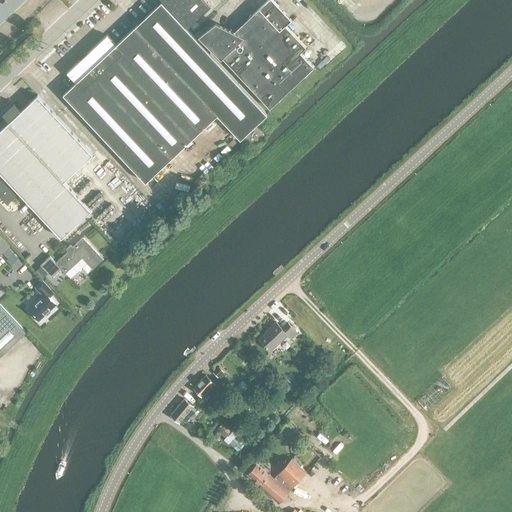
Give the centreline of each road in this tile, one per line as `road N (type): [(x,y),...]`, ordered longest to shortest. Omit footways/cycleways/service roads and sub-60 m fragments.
road 1 (tertiary): [(101,511),(137,441),(198,364),(511,72)]
road 2 (track): [(304,487),(345,511),(511,364)]
road 3 (track): [(421,437),(421,421),(286,279)]
road 4 (track): [(261,511),(218,459),(157,412)]
road 5 (unclassified): [(0,83),(89,0)]
